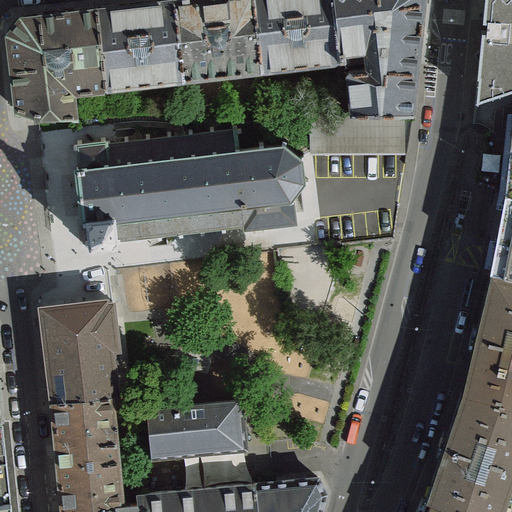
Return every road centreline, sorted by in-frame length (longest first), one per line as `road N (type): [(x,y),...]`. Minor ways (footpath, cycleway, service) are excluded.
road 1 (residential): [(455,0),(448,123),(354,511)]
road 2 (residential): [(16,292),(41,511)]
